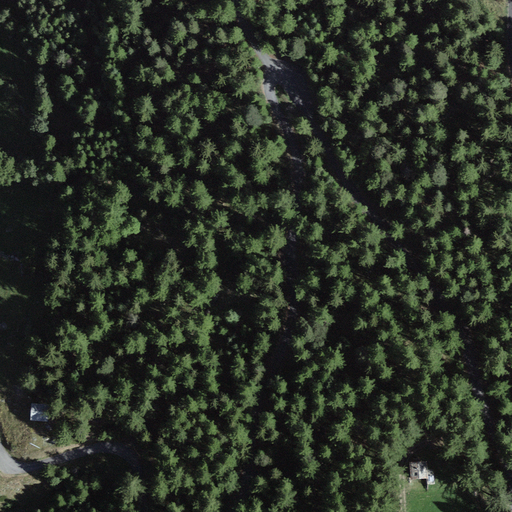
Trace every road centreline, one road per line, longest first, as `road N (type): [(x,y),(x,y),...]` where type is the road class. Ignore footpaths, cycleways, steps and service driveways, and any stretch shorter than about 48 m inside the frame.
road 1 (unclassified): [(222,511),(279,302),(283,175),(256,85),(260,75),(289,82),(374,268),(465,357),(496,410),(511,471)]
road 2 (unclassified): [(0,452),(14,468),(31,469),(104,448),(121,452),(133,463),(139,511)]
